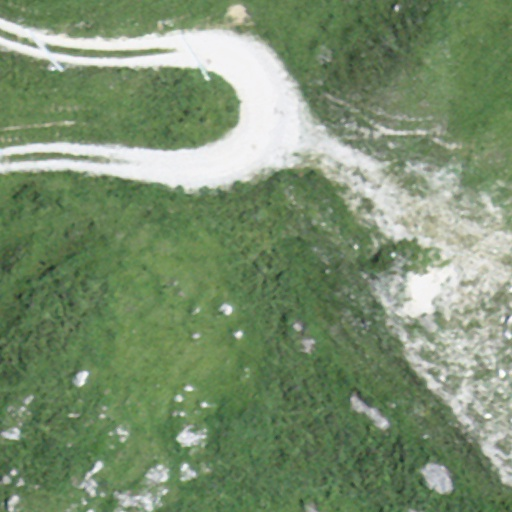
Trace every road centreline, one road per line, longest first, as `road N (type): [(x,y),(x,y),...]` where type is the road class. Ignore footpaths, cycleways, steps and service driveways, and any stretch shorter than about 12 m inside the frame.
road 1 (track): [(0,160),(224,163),(265,134),(268,109),(248,65),(225,54),(57,51),(0,32)]
road 2 (track): [(265,134),(470,227)]
